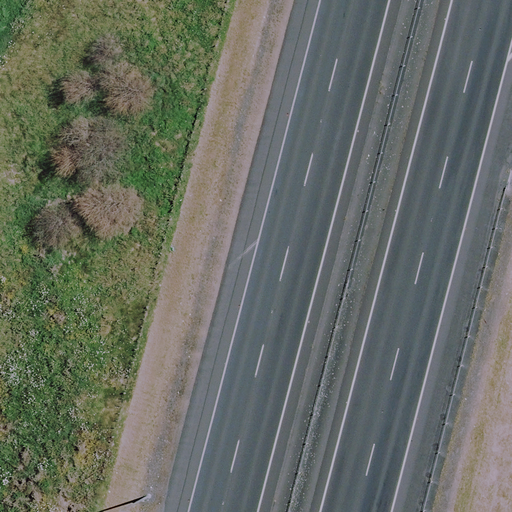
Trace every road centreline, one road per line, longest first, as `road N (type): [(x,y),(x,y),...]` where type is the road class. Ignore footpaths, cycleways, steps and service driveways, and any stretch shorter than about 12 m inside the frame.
road 1 (motorway): [(485,0),(357,511)]
road 2 (motorway): [(222,511),(350,0)]
